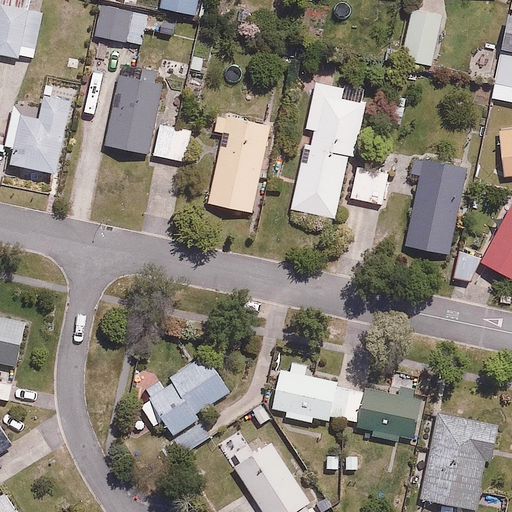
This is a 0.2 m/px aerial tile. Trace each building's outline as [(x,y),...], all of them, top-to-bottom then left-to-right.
[(46,0),(0,0),(0,50),(37,57),(46,0)] [(195,13),(197,0),(161,0),(160,6),(195,13)] [(148,9),(102,2),(97,34),(143,42),(148,9)] [(445,16),(416,7),(400,56),(429,66),(445,16)] [(511,12),(509,12),(506,46),(500,46),(495,84),(511,86),(511,12)] [(104,144),(184,158),(190,124),(159,119),(165,80),(117,71),(104,144)] [(358,154),(368,100),(343,96),(345,83),(315,78),(293,208),(339,216),(350,152),(358,154)] [(58,171),(72,95),(44,90),(42,99),(25,95),(12,162),(58,171)] [(272,121),(218,111),(210,154),(221,156),(212,200),(255,209),(272,121)] [(511,126),(499,127),(503,173),(511,172),(511,126)] [(466,163),(424,156),(408,243),(450,250),(466,163)] [(392,170),(357,166),(353,199),(388,203),(392,170)] [(503,226),(484,260),(511,276),(511,190),(509,189),(492,220),(503,226)] [(484,256),(465,247),(452,273),(471,282),(484,256)] [(0,399),(10,402),(26,309),(0,304),(0,399)] [(197,409),(231,387),(206,350),(170,374),(174,379),(139,403),(153,425),(162,418),(173,434),(201,415),(197,409)] [(415,396),(417,386),(388,379),(386,389),(310,372),(313,359),(293,355),(291,368),(281,366),(272,407),(285,410),(283,417),(314,424),(316,417),(331,420),(333,412),(361,418),(359,426),(373,430),(372,435),(399,441),(401,436),(416,439),(425,398),(415,396)] [(495,461),(500,423),(437,414),(424,500),(477,508),(484,459),(495,461)] [(215,432),(205,417),(175,437),(185,452),(215,432)] [(0,446),(9,441),(0,427),(0,446)] [(317,511),(272,437),(233,461),(264,511),(317,511)] [(0,511),(20,511),(4,489),(0,491),(0,511)] [(245,511),(236,498),(216,511),(245,511)]
